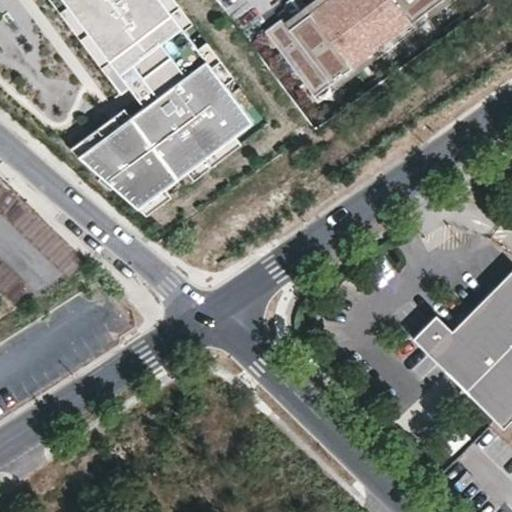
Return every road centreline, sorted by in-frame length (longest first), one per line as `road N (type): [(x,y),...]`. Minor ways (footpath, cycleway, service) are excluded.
road 1 (residential): [(218,302),(511,92)]
road 2 (residential): [(407,511),(218,302)]
road 3 (residential): [(0,136),(196,316)]
road 4 (residential): [(0,443),(196,316)]
